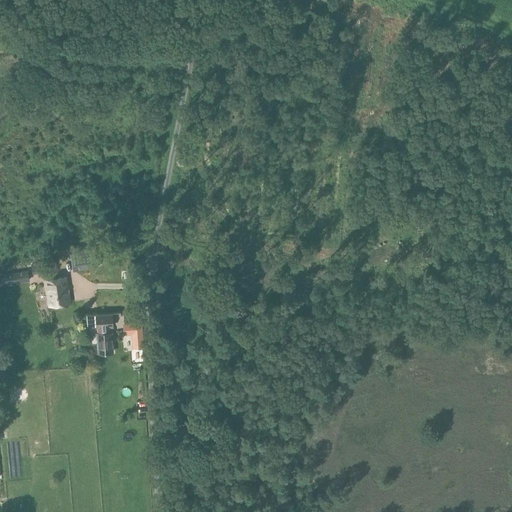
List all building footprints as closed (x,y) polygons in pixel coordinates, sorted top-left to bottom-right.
[(112,244),(101,247),(103,254),(114,251),(112,244)] [(75,271),(98,267),(95,245),(71,249),(75,271)] [(51,261),(32,265),(33,273),(43,271),(41,271),(40,264),(51,262),(51,261)] [(27,267),(0,273),(0,274),(3,286),(30,280),(27,267)] [(50,305),(69,301),(65,278),(46,281),(50,305)] [(46,289),(36,290),(36,302),(46,302),(46,289)] [(110,332),(110,326),(113,326),(112,315),(96,316),(99,353),(113,352),(111,332),(110,332)] [(141,324),(124,325),(125,333),(133,333),(134,341),(142,340),(141,324)]
